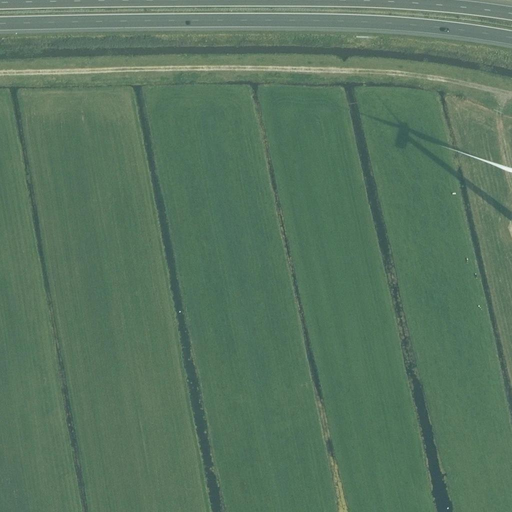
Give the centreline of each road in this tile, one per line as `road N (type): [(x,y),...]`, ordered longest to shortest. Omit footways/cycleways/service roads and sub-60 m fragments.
road 1 (track): [(511,94),(398,73),(318,70),(0,75)]
road 2 (trunk): [(0,24),(332,22),(511,39)]
road 3 (trunk): [(511,14),(332,0)]
